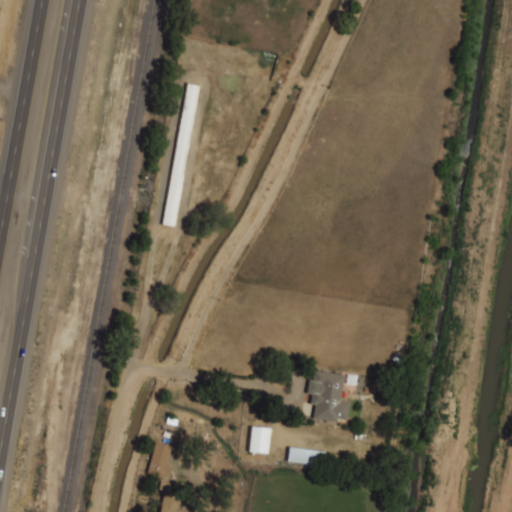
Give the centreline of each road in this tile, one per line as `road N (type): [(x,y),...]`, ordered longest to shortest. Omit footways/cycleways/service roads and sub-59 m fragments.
road 1 (residential): [(101,511),(137,379),(189,358),(287,173),(365,0)]
road 2 (secondary): [(0,459),(81,0)]
road 3 (secondary): [(39,0),(0,223)]
